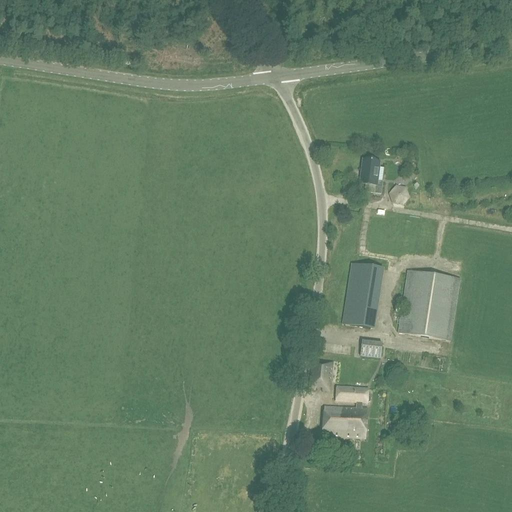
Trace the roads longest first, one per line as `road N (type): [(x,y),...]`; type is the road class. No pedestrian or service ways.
road 1 (unclassified): [(277,511),(321,266),(314,165),(274,76)]
road 2 (tertiary): [(274,76),(182,85),(0,59)]
road 3 (tertiary): [(511,45),(274,76)]
